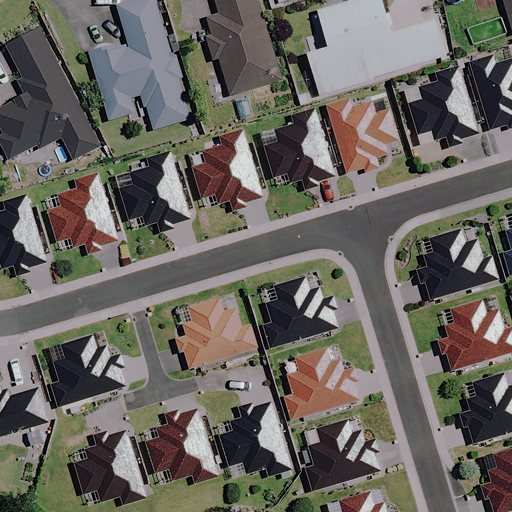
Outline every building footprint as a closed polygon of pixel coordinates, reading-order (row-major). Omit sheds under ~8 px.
[(143,110),(144,110),(150,132),(189,120),(181,94),(186,92),(177,62),(172,64),(153,0),(140,0),(114,8),(125,45),(87,56),(107,122),(133,114),(129,101),(139,98),(143,110)] [(212,0),(217,16),(205,19),(210,34),(203,35),(211,62),(217,60),(228,97),(279,82),(254,0),(212,0)] [(390,34),(379,0),(352,0),(313,13),(325,49),(304,56),(317,98),(442,57),(430,21),(390,34)] [(511,0),(500,0),(510,35),(511,34),(511,0)] [(24,98),(0,109),(0,125),(5,136),(0,138),(0,140),(10,161),(58,138),(70,162),(97,149),(39,30),(4,47),(19,79),(15,81),(24,98)] [(511,131),(511,61),(495,66),(493,57),(468,65),(489,134),(507,128),(508,133),(511,131)] [(433,144),(445,141),(448,151),(463,146),(461,142),(479,137),(458,68),(433,75),(436,84),(417,90),(421,102),(407,106),(416,138),(430,134),(433,144)] [(379,172),(376,162),(388,158),(385,148),(398,144),(388,112),(374,117),(371,104),(351,110),(349,101),(324,109),(345,177),(363,172),(364,176),(379,172)] [(289,187),(301,184),(304,194),(318,189),(317,185),(335,180),(314,111),(289,118),(292,127),(273,133),(276,145),(262,149),(272,181),(286,177),(289,187)] [(218,207),(230,203),(233,213),(248,209),(246,205),(264,199),(243,131),(218,138),(221,147),(202,153),(206,165),(192,169),(201,201),(215,197),(218,207)] [(144,230),(156,226),(160,236),(174,232),(173,227),(190,222),(169,153),(145,161),(148,169),(128,175),(132,188),(118,192),(128,224),(142,220),(144,230)] [(72,251),(84,247),(87,257),(102,253),(101,249),(118,244),(97,175),(73,182),(75,191),(56,197),(60,209),(46,213),(56,245),(69,241),(72,251)] [(0,270),(1,273),(13,269),(16,280),(30,275),(29,271),(47,265),(26,197),(1,204),(4,213),(0,214),(0,270)] [(511,213),(511,215),(511,228),(503,231),(508,250),(500,253),(507,277),(511,275),(511,213)] [(420,255),(424,267),(413,270),(418,284),(422,283),(427,300),(496,280),(489,256),(481,259),(475,239),(462,243),(458,229),(426,238),(430,252),(420,255)] [(338,291),(328,294),(324,282),(314,285),(310,271),(278,281),(282,295),(270,299),(275,318),(267,320),(274,345),(343,324),(338,307),(342,306),(338,291)] [(184,318),(188,330),(178,333),(182,348),(186,347),(191,364),(261,344),(253,320),(245,322),(239,303),(226,307),(222,293),(190,302),(194,315),(184,318)] [(442,325),(445,337),(435,340),(439,355),(444,354),(449,371),(511,352),(511,330),(511,327),(502,329),(496,310),(484,314),(480,300),(448,309),(452,322),(442,325)] [(127,352),(117,355),(113,343),(103,346),(99,332),(67,342),(71,356),(59,360),(64,379),(56,381),(63,406),(132,385),(127,368),(131,367),(127,352)] [(359,362),(348,365),(345,353),(335,356),(331,342),(299,352),(303,366),(290,369),(296,388),(287,391),(295,415),(364,395),(359,377),(363,376),(359,362)] [(463,399),(467,411),(456,414),(461,429),(465,427),(470,445),(511,432),(511,385),(505,387),(501,373),(469,383),(473,396),(463,399)] [(0,441),(48,427),(37,390),(6,399),(0,379),(0,441)] [(241,403),(244,413),(232,417),(235,427),(222,431),(232,463),(246,458),(249,471),(269,465),(271,474),(296,466),(275,398),(257,403),(256,399),(241,403)] [(168,409),(171,420),(159,423),(162,433),(149,437),(158,469),(172,465),(176,477),(195,471),(198,480),(222,473),(201,404),(184,409),(183,405),(168,409)] [(380,434),(370,436),(367,425),(357,427),(353,414),(320,423),(325,437),(312,441),(318,460),(309,463),(316,487),(385,467),(380,449),(385,448),(380,434)] [(96,431),(99,441),(87,445),(90,455),(77,459),(87,491),(100,486),(104,499),(123,493),(126,502),(151,494),(129,426),(112,431),(111,427),(96,431)] [(484,470),(488,482),(478,485),(482,500),(486,499),(490,511),(505,511),(511,510),(511,447),(490,454),(494,468),(484,470)] [(403,511),(401,506),(391,509),(387,497),(378,500),(374,486),(341,496),(346,510),(337,511),(403,511)]
